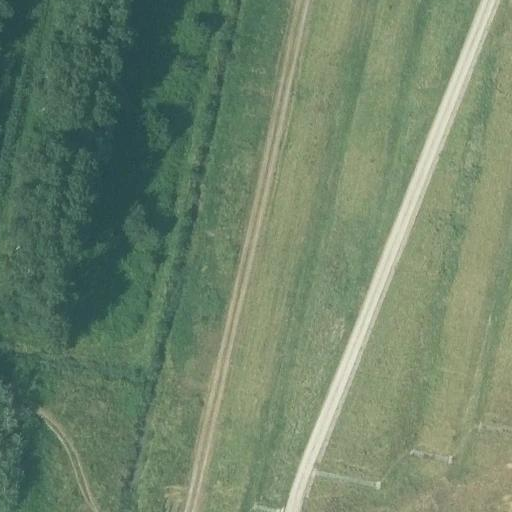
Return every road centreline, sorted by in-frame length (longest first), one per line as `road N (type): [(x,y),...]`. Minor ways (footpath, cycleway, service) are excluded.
road 1 (track): [(487,0),(288,511)]
road 2 (track): [(188,511),(302,0)]
